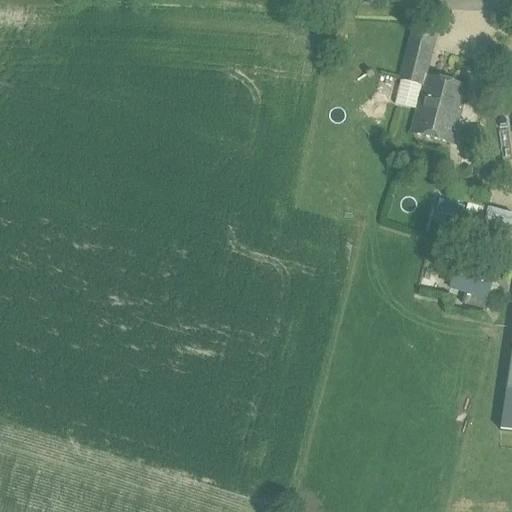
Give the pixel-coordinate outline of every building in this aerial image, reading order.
[(439,29),(415,22),(401,75),(408,77),(406,83),(423,88),(410,135),(451,146),(466,90),(425,79),(439,29)] [(484,190),(455,182),(449,200),(479,208),(484,190)] [(503,257),(511,224),(511,215),(488,209),(485,220),(464,214),(456,244),(503,257)] [(498,263),(469,255),(463,279),(492,286),(498,263)] [(511,372),(503,433),(511,434),(511,372)]
